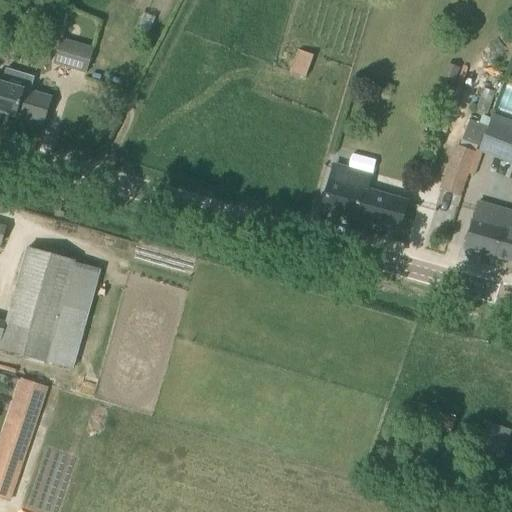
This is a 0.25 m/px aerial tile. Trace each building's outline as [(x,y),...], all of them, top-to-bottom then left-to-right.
[(86,73),(93,49),(62,40),(57,57),(75,62),(73,70),(86,73)] [(297,50),(290,72),(305,77),(313,56),(297,50)] [(448,64),(444,76),(456,81),(461,68),(448,64)] [(52,97),(0,81),(0,113),(16,118),(44,126),(52,97)] [(478,124),(488,128),(490,121),(491,120),(481,116),(478,124)] [(511,129),(490,121),(488,128),(479,151),(511,164),(511,129)] [(477,154),(456,146),(440,189),(461,197),(468,176),(477,154)] [(407,203),(330,181),(322,207),(400,230),(407,203)] [(511,210),(478,201),(464,248),(511,261),(511,210)] [(0,321),(0,350),(72,369),(99,269),(26,247),(6,324),(0,321)] [(20,379),(0,436),(0,498),(9,502),(48,389),(20,379)]
